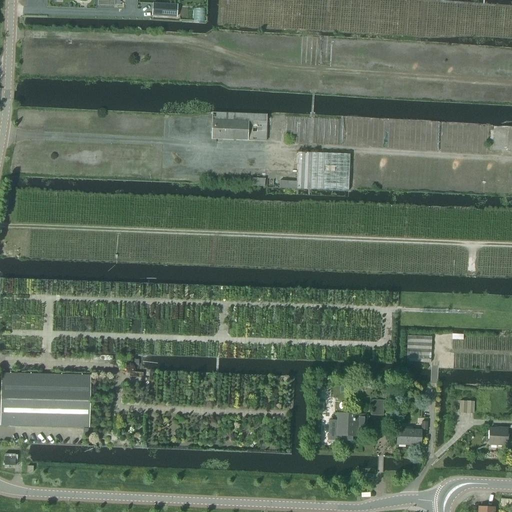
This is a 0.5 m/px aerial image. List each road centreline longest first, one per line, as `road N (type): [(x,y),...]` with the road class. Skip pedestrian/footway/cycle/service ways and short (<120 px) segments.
road 1 (tertiary): [(443,503),(349,508),(0,487)]
road 2 (tertiary): [(0,148),(10,0)]
